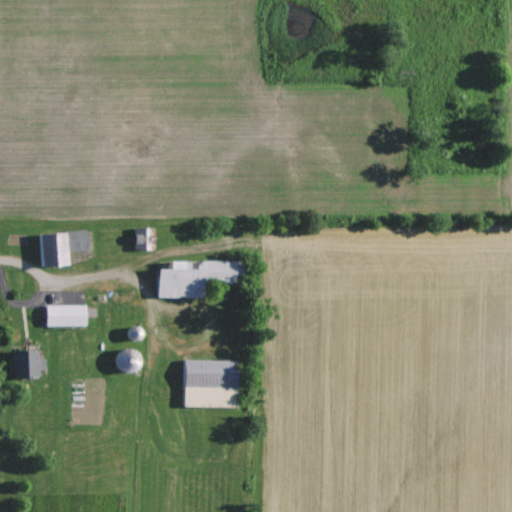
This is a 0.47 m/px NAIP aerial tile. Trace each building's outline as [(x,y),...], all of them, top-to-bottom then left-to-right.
[(132,228),(132,249),(142,249),(142,227),(132,228)] [(38,232),(39,266),(66,265),(65,251),(85,251),(85,231),(38,232)] [(239,260),(195,260),(195,268),(186,268),(186,261),(168,260),(168,268),(155,268),(155,297),(202,297),(203,282),(239,283),(239,260)] [(83,325),(83,304),(43,305),(44,326),(83,325)] [(10,350),(11,376),(44,374),(43,359),(36,359),(36,349),(10,350)] [(181,406),(235,407),(236,360),(182,359),(181,406)]
